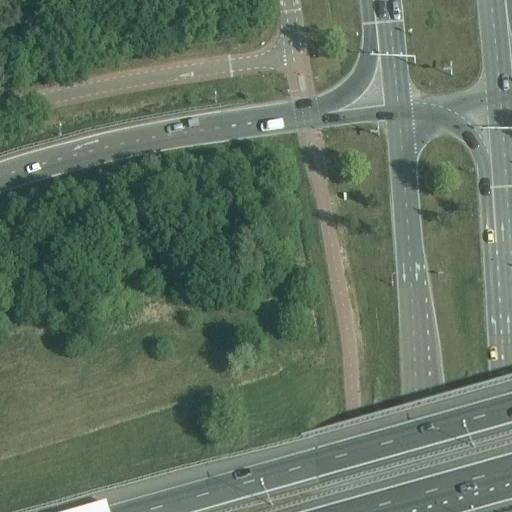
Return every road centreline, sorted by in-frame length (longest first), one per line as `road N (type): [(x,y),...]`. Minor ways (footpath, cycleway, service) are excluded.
road 1 (motorway): [(397,108),(165,143),(0,184)]
road 2 (secondary): [(397,108),(427,511)]
road 3 (motorway): [(511,409),(146,511)]
road 4 (unclassified): [(0,123),(115,89),(296,63)]
road 5 (motorway): [(359,511),(511,467)]
road 6 (secondary): [(511,245),(500,96)]
